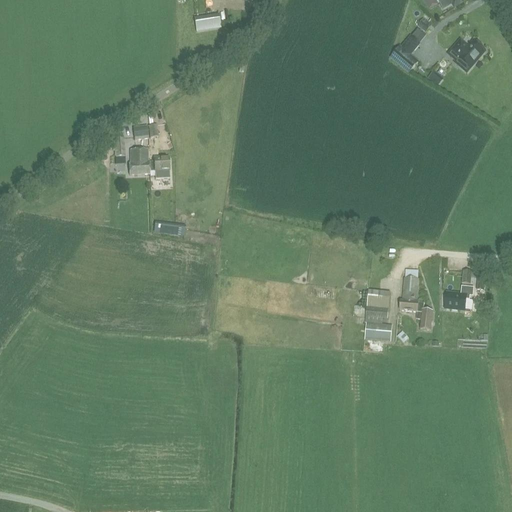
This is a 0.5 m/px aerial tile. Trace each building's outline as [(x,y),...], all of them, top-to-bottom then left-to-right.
[(424,0),(430,10),(437,6),(435,1),(437,0),(442,9),(452,4),(455,8),(462,4),(460,0),(424,0)] [(218,15),(194,19),(196,32),(220,29),(218,15)] [(391,59),(409,74),(418,64),(410,56),(419,45),(411,38),(401,49),(400,48),(391,59)] [(475,43),(474,42),(469,48),(461,41),(449,55),(469,71),(485,52),(481,48),(482,47),(482,45),(478,42),(476,42),(475,43)] [(150,139),(158,138),(156,126),(148,127),(150,139)] [(149,139),(147,127),(133,129),(134,141),(149,139)] [(124,139),(114,140),(115,158),(125,158),(124,139)] [(129,176),(150,175),(149,164),(149,161),(148,162),(148,150),(129,151),(130,164),(129,164),(129,176)] [(154,164),(149,164),(150,175),(150,172),(169,171),(169,158),(154,159),(154,164)] [(164,234),(165,224),(155,223),(154,233),(164,234)] [(186,227),(176,226),(175,236),(185,237),(186,227)] [(477,290),(483,291),(485,270),(479,269),(477,290)] [(418,280),(418,271),(405,271),(405,279),(404,279),(402,302),(400,302),(400,312),(417,313),(417,320),(422,321),(420,330),(430,331),(432,312),(417,310),(418,304),(416,304),(418,280)] [(463,272),(462,284),(470,285),(471,272),(463,272)] [(445,310),(465,312),(466,300),(469,301),(470,297),(473,297),(474,289),(462,287),(461,295),(446,294),(445,310)] [(368,291),(368,294),(367,306),(365,318),(365,325),(366,325),(364,340),(391,343),(392,326),(379,325),(379,320),(388,320),(389,310),(390,293),(368,291)] [(393,332),(399,340),(404,336),(398,328),(393,332)]
